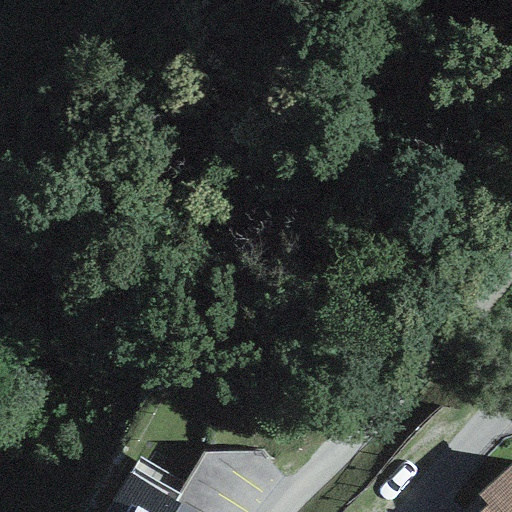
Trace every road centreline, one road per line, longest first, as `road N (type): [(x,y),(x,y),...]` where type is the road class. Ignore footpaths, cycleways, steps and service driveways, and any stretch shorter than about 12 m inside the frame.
road 1 (track): [(308,479),(442,342),(511,254)]
road 2 (residential): [(511,398),(412,511)]
